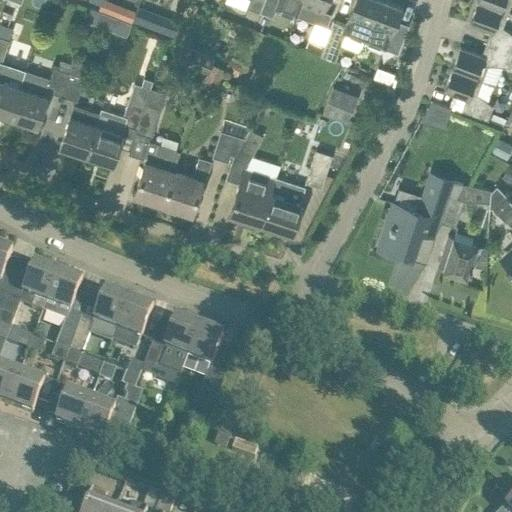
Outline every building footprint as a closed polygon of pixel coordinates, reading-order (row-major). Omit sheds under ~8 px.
[(248,0),(246,6),(260,11),(263,0),(248,0)] [(276,7),(296,15),(302,0),(263,0),(260,11),(272,16),(276,7)] [(302,0),(296,15),(326,27),(331,14),(322,11),(326,0),(302,0)] [(363,40),(378,0),(354,0),(345,24),(333,19),(320,55),(335,60),(345,34),(363,40)] [(403,6),(387,0),(378,0),(363,40),(397,53),(408,24),(396,19),(401,6),(402,7),(403,6)] [(491,29),(486,43),(511,53),(511,33),(502,26),(508,11),(477,0),(469,21),(491,29)] [(511,0),(477,0),(508,11),(511,0)] [(148,27),(165,33),(173,36),(177,25),(152,16),(148,27)] [(0,36),(0,62),(2,63),(10,39),(0,36)] [(305,49),(320,54),(324,42),(309,37),(305,49)] [(460,46),(452,67),(482,79),(488,64),(508,65),(511,53),(486,43),(481,54),(460,46)] [(212,64),(215,57),(184,45),(178,61),(207,73),(204,81),(216,86),(223,68),(212,64)] [(69,72),(62,94),(77,99),(89,64),(73,59),(69,72)] [(237,76),(242,65),(229,59),(224,70),(237,76)] [(396,83),(399,71),(378,66),(375,78),(396,83)] [(62,94),(69,72),(53,67),(50,77),(27,69),(11,116),(37,125),(47,93),(45,92),(47,89),(62,94)] [(482,79),(452,67),(444,89),(466,97),(461,110),(487,120),(493,105),(477,94),(482,79)] [(0,112),(11,116),(27,69),(25,69),(20,84),(0,77),(0,112)] [(143,77),(141,84),(150,87),(153,80),(144,77),(143,77)] [(332,86),(323,112),(348,121),(358,95),(332,86)] [(144,105),(137,127),(136,131),(151,136),(165,92),(150,87),(144,105)] [(137,127),(144,105),(128,99),(123,115),(102,107),(86,154),(112,163),(123,132),(122,132),(125,123),(137,127)] [(59,145),(86,154),(102,107),(101,107),(99,112),(73,103),(59,145)] [(450,149),(446,161),(458,165),(471,128),(431,116),(423,140),(450,149)] [(245,138),(236,156),(247,162),(262,135),(250,128),(245,138)] [(231,153),(236,156),(245,138),(221,129),(212,156),(228,161),(231,153)] [(134,193),(163,202),(173,169),(180,150),(160,144),(160,143),(147,139),(141,159),(145,160),(134,193)] [(332,154),(315,149),(305,181),(322,186),(332,154)] [(173,169),(163,202),(191,211),(202,179),(205,180),(212,160),(199,156),(193,175),(174,169),(180,150),(173,169)] [(511,167),(509,165),(502,177),(511,182),(511,167)] [(270,193),(274,179),(259,174),(260,170),(246,166),(240,183),(239,183),(230,211),(261,221),(270,193)] [(394,201),(378,247),(401,254),(401,252),(409,255),(408,256),(411,257),(420,229),(435,234),(440,221),(449,194),(455,196),(461,186),(463,182),(431,171),(424,194),(419,210),(394,201)] [(270,193),(261,221),(291,231),(301,203),(300,202),(305,185),(292,181),(286,198),(270,193)] [(449,194),(440,221),(455,226),(464,200),(474,201),(474,185),(463,182),(455,196),(449,194)] [(489,202),(489,208),(493,208),(506,221),(511,214),(511,200),(497,185),(492,190),(489,202)] [(487,246),(478,246),(479,245),(448,235),(438,266),(466,276),(468,269),(470,270),(472,264),(487,265),(487,246)] [(0,246),(0,282),(0,283),(13,251),(0,246)] [(34,262),(21,296),(33,301),(30,308),(42,313),(58,271),(34,262)] [(65,322),(56,346),(69,351),(81,320),(69,316),(82,281),(58,271),(42,313),(65,322)] [(93,320),(117,329),(129,298),(105,289),(93,320)] [(0,320),(10,294),(0,290),(0,320)] [(10,294),(0,320),(0,324),(11,329),(20,304),(18,304),(20,298),(10,294)] [(129,298),(117,329),(142,339),(153,307),(129,298)] [(162,352),(151,348),(145,363),(180,376),(200,325),(175,316),(162,352)] [(81,320),(69,351),(69,352),(81,357),(93,325),(81,320)] [(0,400),(8,404),(21,371),(0,363),(0,357),(11,329),(0,324),(0,400)] [(200,325),(188,357),(212,366),(224,335),(200,325)] [(69,352),(69,351),(56,346),(51,359),(64,364),(69,352)] [(81,357),(69,352),(64,364),(99,377),(103,365),(81,357)] [(140,378),(144,366),(132,361),(132,362),(131,361),(126,373),(140,378)] [(197,400),(210,405),(222,374),(209,369),(197,400)] [(21,371),(8,404),(33,413),(45,381),(21,371)] [(135,390),(140,378),(126,373),(122,385),(135,390)] [(55,422),(80,431),(92,399),(67,390),(55,422)] [(117,400),(114,408),(92,399),(80,431),(104,440),(108,428),(127,436),(137,407),(117,400)] [(219,433),(215,444),(226,448),(229,439),(230,437),(219,433)] [(235,441),(232,450),(254,459),(258,449),(235,441)] [(82,511),(113,511),(117,504),(105,499),(107,494),(92,488),(82,511)] [(149,489),(146,499),(157,504),(161,494),(149,489)] [(162,494),(155,511),(157,511),(169,511),(176,496),(163,491),(162,494)] [(511,511),(511,500),(500,511),(511,511)] [(145,511),(147,509),(132,503),(130,509),(117,504),(113,511),(145,511)]
